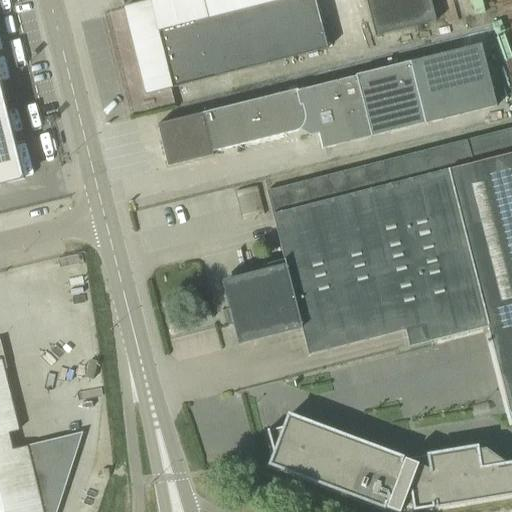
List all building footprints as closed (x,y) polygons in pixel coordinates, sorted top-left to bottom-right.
[(209,79),(327,49),(314,0),(156,0),(124,8),(131,35),(194,19),(209,79)] [(365,0),(375,37),(436,22),(430,0),(365,0)] [(146,95),(209,79),(194,19),(131,35),(146,95)] [(323,149),(496,106),(480,43),(355,75),(355,76),(297,91),(297,90),(162,124),(174,172),(214,162),(212,153),(301,131),(309,136),(320,133),(323,149)] [(0,185),(22,180),(0,89),(0,185)] [(511,128),(467,140),(440,147),(485,328),(487,328),(511,420),(511,419),(511,128)] [(485,328),(440,147),(362,167),(404,331),(405,331),(409,347),(485,328)] [(404,331),(362,167),(265,192),(284,266),(222,281),(238,345),(300,329),(307,356),(404,331)] [(243,211),(261,206),(256,186),(238,191),(243,211)] [(0,511),(44,511),(33,464),(26,465),(22,449),(22,448),(11,450),(7,432),(18,430),(4,374),(7,370),(2,367),(0,356),(0,511)] [(395,511),(399,511),(403,503),(417,465),(417,464),(404,460),(403,462),(400,460),(400,458),(288,416),(284,427),(269,431),(268,430),(267,431),(274,458),(277,457),(287,461),(284,468),(270,463),(270,465),(382,507),(383,505),(386,506),(386,508),(395,511)] [(511,492),(508,494),(506,484),(511,483),(511,468),(485,449),(476,450),(475,448),(428,456),(429,461),(420,458),(419,457),(419,458),(417,464),(417,465),(403,503),(412,507),(413,511),(433,508),(433,506),(436,505),(436,507),(511,494),(511,492)]
